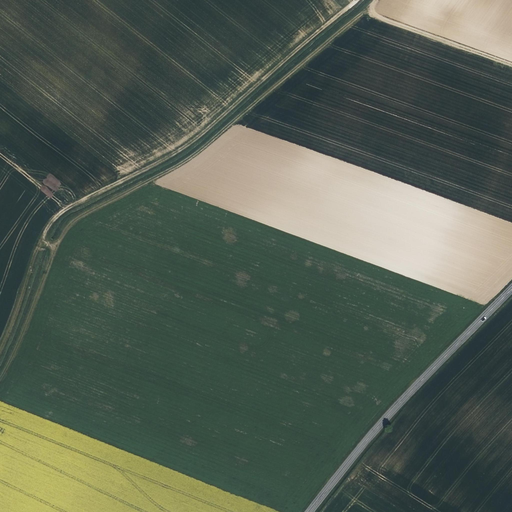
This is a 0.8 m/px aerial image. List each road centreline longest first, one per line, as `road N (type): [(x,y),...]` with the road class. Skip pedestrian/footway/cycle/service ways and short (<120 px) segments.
road 1 (track): [(419,382),(41,240),(66,208),(179,150),(359,0)]
road 2 (track): [(375,0),(197,150),(67,226),(0,383)]
road 3 (tertiary): [(511,288),(372,429),(309,511)]
